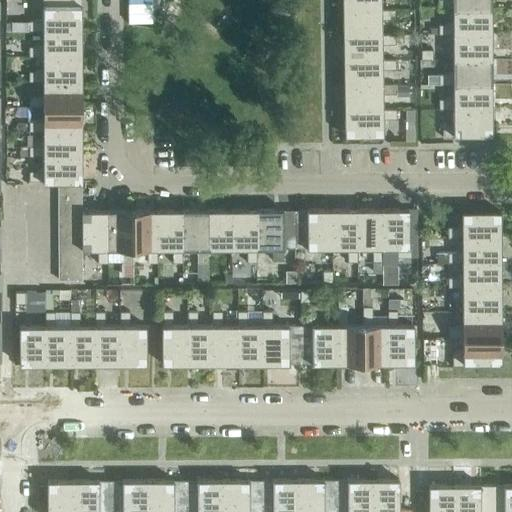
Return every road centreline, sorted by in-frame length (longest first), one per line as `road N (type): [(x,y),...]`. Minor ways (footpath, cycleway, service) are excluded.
road 1 (residential): [(511,175),(137,181),(118,163),(113,0)]
road 2 (residential): [(12,412),(511,408)]
